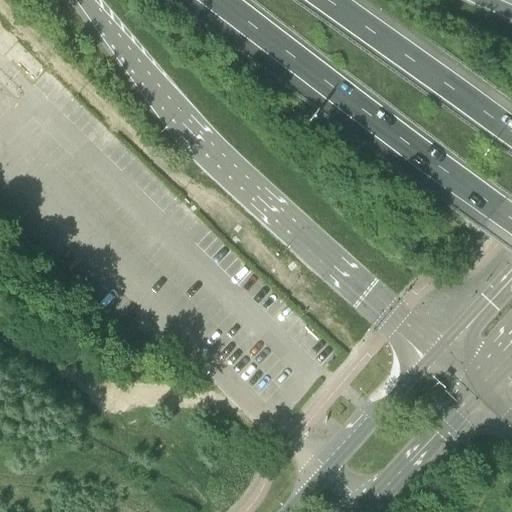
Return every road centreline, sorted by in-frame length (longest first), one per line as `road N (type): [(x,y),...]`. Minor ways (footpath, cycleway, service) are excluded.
road 1 (trunk): [(82,0),(177,117),(436,353)]
road 2 (trunk): [(219,0),(511,223)]
road 3 (trunk): [(511,132),(325,0)]
road 4 (secondary): [(369,503),(476,389)]
road 5 (secondary): [(436,353),(332,467)]
